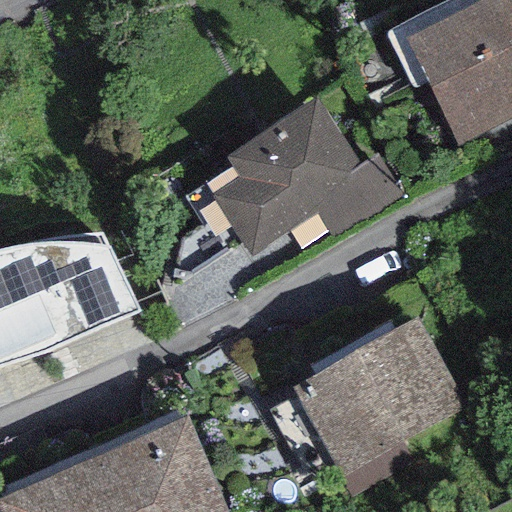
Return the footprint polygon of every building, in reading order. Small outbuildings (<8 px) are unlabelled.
[(415,50),(455,138),(511,112),(511,9),(511,6),(415,50)] [(219,207),(251,254),(359,183),(315,117),(240,166),(253,185),(219,207)] [(0,365),(138,316),(102,246),(76,249),(28,256),(0,263),(0,365)] [(414,317),(297,382),(345,466),(462,401),(414,317)] [(215,511),(179,425),(3,499),(8,511),(215,511)]
